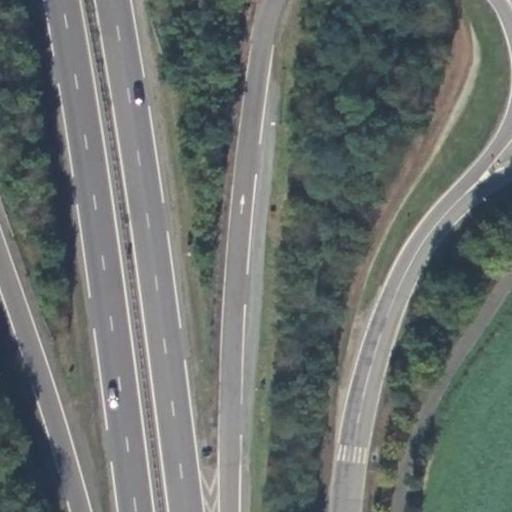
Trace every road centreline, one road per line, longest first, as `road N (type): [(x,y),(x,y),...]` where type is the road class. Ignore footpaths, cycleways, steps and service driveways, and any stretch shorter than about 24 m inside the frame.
road 1 (trunk): [(185,511),(114,0)]
road 2 (trunk): [(66,0),(136,511)]
road 3 (trunk): [(232,511),(239,219),(257,58),(273,0)]
road 4 (tertiary): [(346,511),(377,344),(402,280),(466,194)]
road 5 (trunk): [(0,261),(81,511)]
